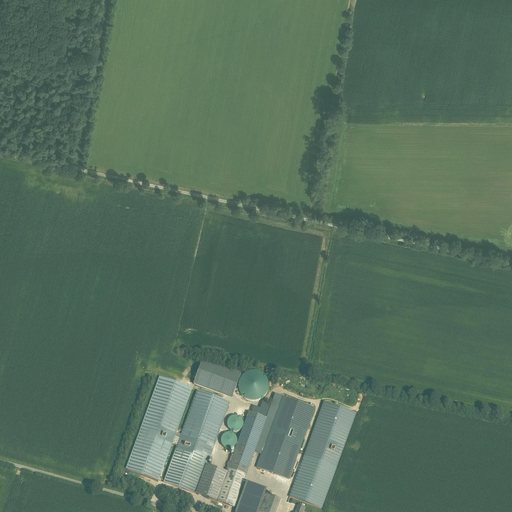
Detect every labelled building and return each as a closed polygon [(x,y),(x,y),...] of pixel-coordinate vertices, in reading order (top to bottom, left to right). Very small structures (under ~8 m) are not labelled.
[(194,385),(232,398),(240,375),(202,361),(202,362),(194,385)] [(238,386),(238,389),(239,392),(241,395),(242,397),(245,399),(247,401),(250,401),(253,402),(256,402),(259,401),(262,399),(264,398),(266,395),(267,393),(268,390),(269,387),(268,384),(267,381),(266,378),(264,376),(262,374),(259,373),(256,372),(254,371),(251,372),(248,373),(245,374),(243,376),(241,378),(239,381),(238,383),(238,386)] [(191,389),(160,378),(126,470),(158,481),(172,444),(175,434),(191,389)] [(196,494),(206,467),(229,403),(197,392),(181,436),(177,446),(164,483),(196,494)] [(315,410),(283,398),(258,468),(289,479),(315,410)] [(355,414),(324,403),(290,498),(321,509),(355,414)] [(249,413),(228,470),(242,475),(245,476),(266,419),(249,413)] [(242,428),(243,425),(242,422),(241,419),(238,417),(235,417),(232,418),(229,419),(228,422),(227,425),(228,428),(230,431),(232,432),(235,433),(238,432),(241,430),(242,428)] [(175,434),(172,444),(177,446),(181,436),(175,434)] [(230,434),(227,434),(224,436),(222,438),(220,441),(221,444),(222,447),(224,449),(227,450),(231,450),(234,448),(236,446),(237,443),(236,440),(235,437),(232,435),(230,434)] [(226,474),(206,467),(196,494),(216,502),(226,474)] [(242,475),(228,470),(226,474),(216,502),(230,507),(242,475)] [(278,511),(282,501),(246,488),(236,511),(278,511)]
